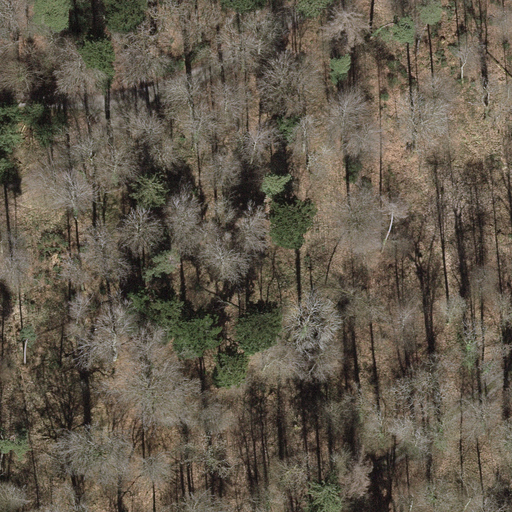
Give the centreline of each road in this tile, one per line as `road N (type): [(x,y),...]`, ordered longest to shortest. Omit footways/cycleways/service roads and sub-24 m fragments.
road 1 (track): [(0,191),(331,0)]
road 2 (track): [(511,361),(294,511)]
road 3 (track): [(0,104),(138,111)]
